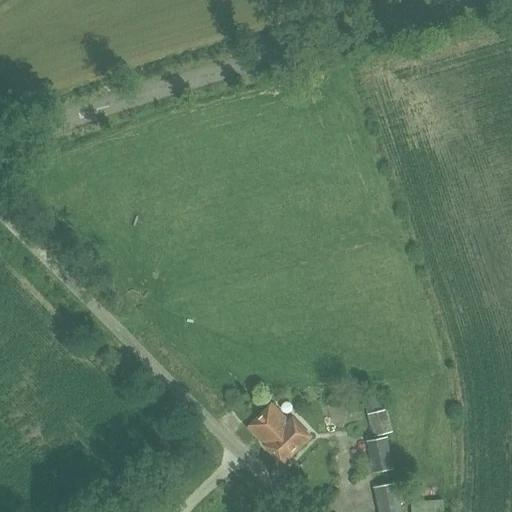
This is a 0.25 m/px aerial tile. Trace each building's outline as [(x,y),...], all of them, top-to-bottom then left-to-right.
[(363,400),(373,437),(391,433),(386,410),(384,411),(380,396),(363,400)] [(264,445),(282,465),(312,437),(293,417),(289,421),(273,404),(248,427),(265,445),(264,445)] [(367,441),(374,472),(394,468),(387,437),(367,441)] [(377,487),(381,511),(401,511),(396,483),(377,487)] [(411,501),(411,511),(445,511),(444,499),(411,501)]
